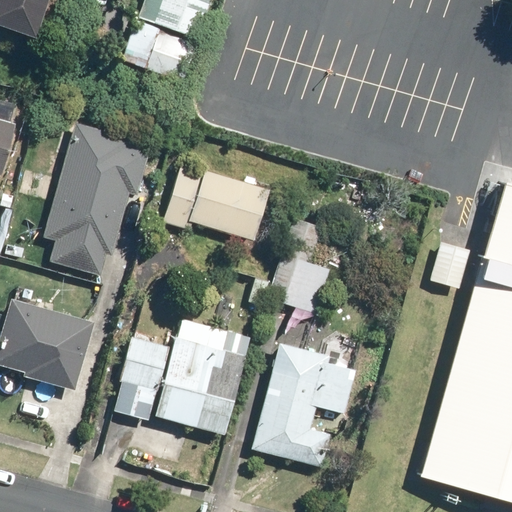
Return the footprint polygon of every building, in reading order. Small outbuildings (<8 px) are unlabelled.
[(0,0),(0,25),(35,37),(46,0),(0,0)] [(145,0),(139,17),(191,36),(204,0),(145,0)] [(0,117),(0,175),(0,176),(15,121),(0,117)] [(129,138),(72,122),(40,235),(55,239),(49,262),(99,276),(106,253),(111,255),(128,193),(135,195),(148,149),(127,143),(129,138)] [(194,168),(180,222),(249,239),(263,185),(194,168)] [(291,218),(265,297),(274,300),(274,301),(313,313),(328,267),(311,262),(322,228),(291,218)] [(511,498),(511,277),(468,267),(418,476),(511,498)] [(11,295),(0,332),(0,367),(71,388),(92,320),(11,295)] [(181,320),(155,413),(223,432),(249,339),(181,320)] [(166,348),(129,337),(108,407),(145,418),(166,348)] [(277,342),(250,448),(321,466),(329,434),(308,429),(314,407),(341,414),(352,370),(323,362),(325,355),(277,342)]
